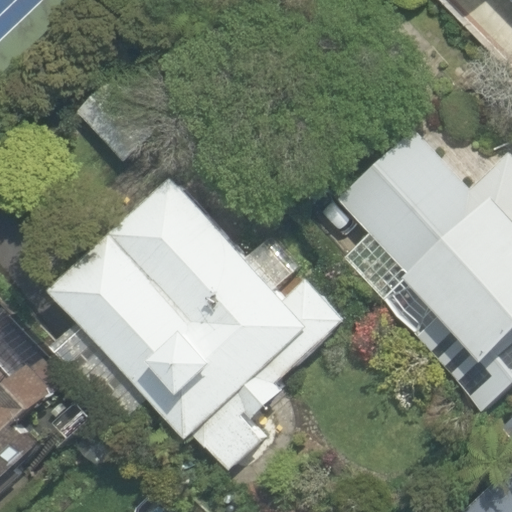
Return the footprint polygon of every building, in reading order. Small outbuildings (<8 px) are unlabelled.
[(511,319),(511,74),(485,43),(318,183),(466,358),(511,319)] [(123,58),(73,106),(147,183),(197,135),(123,58)] [(44,279),(84,323),(49,355),(120,434),(155,403),(223,479),(275,432),(255,408),(342,331),(183,154),(44,279)] [(0,484),(80,409),(0,324),(0,484)] [(511,511),(511,421),(506,427),(511,432),(511,484),(479,511),(511,511)]
